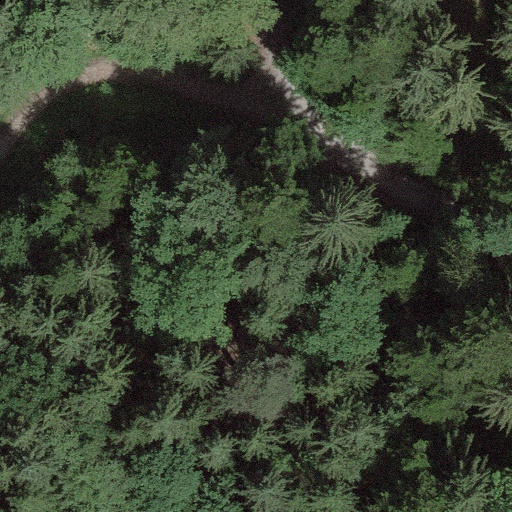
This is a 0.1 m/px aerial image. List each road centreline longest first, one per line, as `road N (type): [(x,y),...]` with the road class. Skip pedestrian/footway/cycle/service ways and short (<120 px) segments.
road 1 (track): [(267,0),(295,132),(511,232)]
road 2 (track): [(0,144),(26,101),(142,69),(295,132)]
